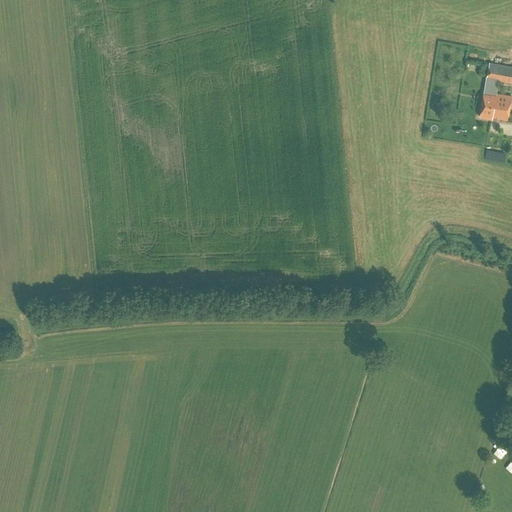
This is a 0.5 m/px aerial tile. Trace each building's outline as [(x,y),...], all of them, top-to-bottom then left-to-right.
[(511,39),(501,37),(498,51),(511,53),(511,39)] [(511,82),(511,67),(489,63),(486,78),(480,117),(492,119),(492,117),(507,120),(511,96),(493,93),(495,80),(511,82)] [(487,163),(499,164),(500,137),(493,137),(492,152),(487,152),(487,163)] [(476,164),(475,149),(453,150),(454,165),(476,164)] [(503,443),(493,451),(501,460),(510,452),(503,443)]
